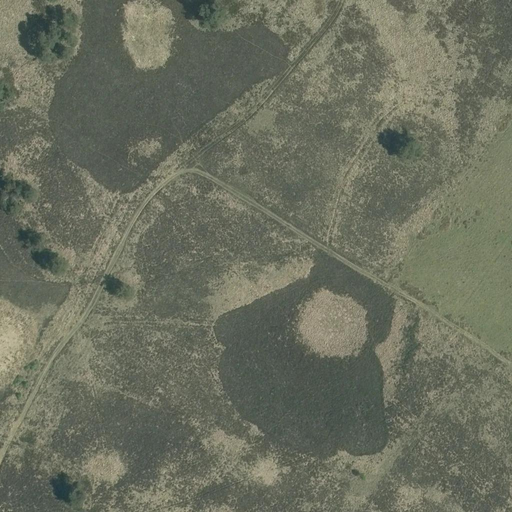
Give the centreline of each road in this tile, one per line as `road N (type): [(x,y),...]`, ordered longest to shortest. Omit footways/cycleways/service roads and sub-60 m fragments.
road 1 (track): [(0,455),(49,353),(92,299),(141,206),(188,162)]
road 2 (track): [(188,162),(258,106),(341,0)]
